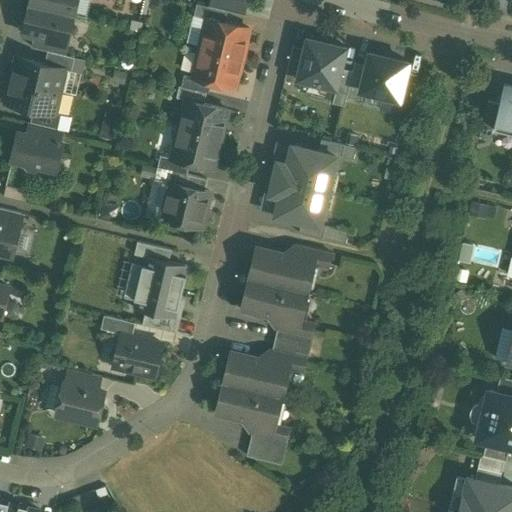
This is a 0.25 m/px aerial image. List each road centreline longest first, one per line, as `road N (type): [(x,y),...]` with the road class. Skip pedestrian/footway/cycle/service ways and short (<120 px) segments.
road 1 (residential): [(0,466),(64,473),(166,408),(188,382),(298,0)]
road 2 (residential): [(511,48),(323,0)]
